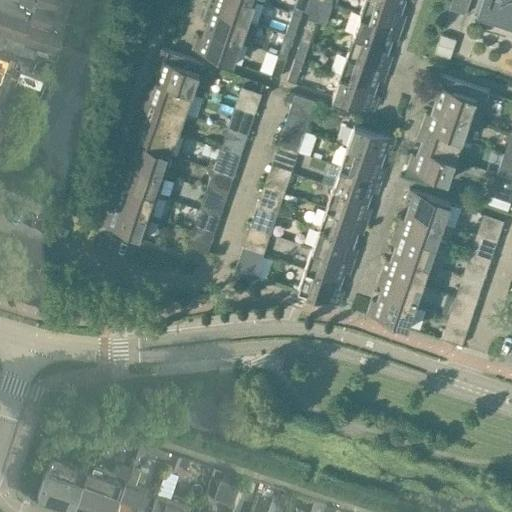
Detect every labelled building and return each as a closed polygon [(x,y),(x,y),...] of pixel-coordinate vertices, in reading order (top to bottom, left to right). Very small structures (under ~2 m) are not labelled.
[(0,0),(0,34),(53,52),(70,0),(0,0)] [(208,0),(206,6),(247,20),(253,0),(208,0)] [(295,0),(293,7),(302,10),(305,11),(309,0),(295,0)] [(322,0),(309,0),(305,11),(309,12),(307,18),(316,21),(323,0),(322,0)] [(388,0),(364,0),(360,13),(400,27),(405,14),(397,11),(399,4),(388,0)] [(450,0),(448,8),(465,14),(469,0),(450,0)] [(511,0),(481,0),(476,15),(511,27),(511,0)] [(206,20),(203,28),(240,41),(247,20),(206,6),(202,19),(206,20)] [(291,12),(284,33),(293,35),(300,15),(291,12)] [(360,13),(353,33),(386,44),(388,37),(396,39),(400,27),(360,13)] [(307,18),(300,38),(309,41),(316,21),(307,18)] [(192,48),(233,62),(240,41),(203,28),(201,36),(197,34),(192,48)] [(279,46),(277,53),(286,56),(288,49),(292,36),(284,33),(279,46)] [(353,33),(346,53),(387,67),(391,55),(383,52),(386,44),(353,33)] [(441,33),(434,53),(449,58),(456,38),(441,33)] [(300,38),(293,59),(302,62),(309,41),(300,38)] [(270,74),(279,77),(286,56),(277,53),(270,74)] [(346,53),(339,74),(372,86),(374,78),(382,80),(387,67),(346,53)] [(157,72),(154,80),(191,92),(199,71),(158,57),(153,70),(157,72)] [(293,59),(286,79),(295,82),(298,71),(302,62),(293,59)] [(435,107),(468,118),(478,121),(488,90),(438,73),(430,96),(438,99),(435,107)] [(339,74),(332,95),(372,109),(377,96),(369,93),(372,86),(339,74)] [(148,86),(144,99),(184,112),(191,92),(154,80),(151,87),(148,86)] [(238,93),(258,100),(261,92),(240,85),(238,93)] [(287,90),(284,99),(291,101),(294,92),(287,90)] [(143,113),(140,121),(177,133),(184,112),(144,99),(139,111),(143,113)] [(291,102),(288,110),(309,117),(311,109),(291,102)] [(425,112),(421,124),(461,138),(468,118),(435,107),(433,114),(425,112)] [(229,118),(226,127),(247,134),(250,126),(229,118)] [(134,127),(130,140),(170,153),(177,133),(140,121),(138,128),(134,127)] [(353,123),(346,144),(379,156),(382,148),(390,151),(394,137),(353,123)] [(424,139),(421,147),(454,159),(461,138),(421,124),(416,137),(424,139)] [(223,135),(244,142),(247,134),(226,127),(223,135)] [(279,136),(277,144),(297,151),(300,143),(279,136)] [(129,153),(126,161),(163,174),(170,153),(130,140),(125,152),(129,153)] [(277,144),(274,152),(294,159),(297,151),(277,144)] [(346,144),(339,165),(380,179),(385,166),(376,164),(379,156),(346,144)] [(511,146),(506,144),(503,152),(511,155),(511,146)] [(447,180),(454,159),(421,147),(419,155),(411,153),(406,166),(447,180)] [(500,161),(511,165),(511,155),(503,152),(500,161)] [(215,159),(213,167),(233,174),(236,166),(215,159)] [(120,168),(116,181),(156,195),(163,174),(126,161),(124,169),(120,168)] [(339,165),(332,185),(365,196),(368,189),(376,192),(380,179),(339,165)] [(210,175),(230,182),(233,174),(213,167),(210,175)] [(266,176),(263,185),(283,192),(287,183),(266,176)] [(115,194),(113,202),(149,215),(156,195),(116,181),(112,193),(115,194)] [(263,185),(260,192),(281,199),(283,192),(263,185)] [(332,185),(325,206),(366,220),(370,207),(362,205),(365,196),(332,185)] [(510,200),(511,193),(511,191),(492,185),(489,193),(510,200)] [(412,204),(409,211),(442,223),(449,201),(408,187),(404,201),(412,204)] [(489,193),(486,203),(506,210),(510,200),(489,193)] [(201,200),(198,209),(219,216),(222,207),(201,200)] [(102,223),(142,236),(149,215),(113,202),(110,210),(106,209),(102,223)] [(325,206),(318,227),(351,238),(354,230),(362,233),(366,220),(325,206)] [(195,217),(216,224),(219,216),(198,209),(195,217)] [(399,216),(394,229),(435,243),(442,223),(409,211),(407,219),(399,216)] [(479,221),(500,228),(503,219),(482,212),(479,221)] [(252,217),(249,226),(270,233),(272,224),(252,217)] [(249,226),(246,234),(267,241),(270,233),(249,226)] [(318,227),(311,247),(352,261),(357,248),(349,246),(351,238),(318,227)] [(398,245),(395,252),(428,263),(435,243),(394,229),(390,242),(398,245)] [(187,242),(184,251),(205,258),(208,249),(187,242)] [(471,246),(468,254),(489,261),(492,253),(471,246)] [(311,247),(304,267),(338,278),(340,271),(348,274),(352,261),(311,247)] [(385,257),(380,271),(421,285),(428,263),(395,252),(393,260),(385,257)] [(466,263),(486,269),(489,261),(468,254),(466,263)] [(235,268),(255,275),(258,266),(238,259),(235,268)] [(304,267),(297,289),(338,303),(343,289),(335,286),(338,278),(304,267)] [(384,285),(381,294),(414,305),(421,285),(380,271),(376,283),(384,285)] [(457,287),(455,295),(475,302),(478,294),(457,287)] [(366,312),(407,326),(414,305),(381,294),(379,301),(371,298),(366,312)] [(452,304),(473,311),(475,302),(455,295),(452,304)] [(443,329),(441,337),(461,344),(464,336),(443,329)] [(98,427),(95,437),(118,444),(121,435),(98,427)] [(169,459),(166,469),(171,471),(176,472),(181,456),(175,454),(171,452),(169,459)] [(50,461),(37,498),(71,509),(83,472),(50,461)] [(135,485),(138,478),(141,468),(132,465),(127,482),(126,482),(115,511),(145,511),(151,497),(147,496),(149,489),(135,485)] [(83,472),(71,509),(79,511),(109,511),(119,484),(83,472)] [(238,486),(219,479),(212,498),(232,505),(238,486)] [(245,479),(242,487),(251,490),(254,482),(245,479)] [(280,492),(276,504),(287,508),(291,496),(280,492)] [(157,494),(150,511),(190,511),(192,505),(157,494)] [(313,499),(308,511),(322,511),(325,504),(313,499)]
